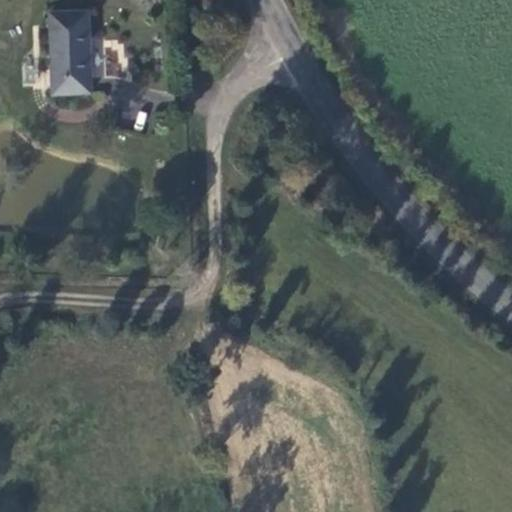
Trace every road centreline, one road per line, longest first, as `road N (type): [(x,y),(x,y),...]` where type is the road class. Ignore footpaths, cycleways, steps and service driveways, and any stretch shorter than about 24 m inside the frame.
road 1 (unclassified): [(287,45),(253,70),(220,121),(207,296),(186,304),(6,299)]
road 2 (tertiary): [(287,45),(390,205),(511,306)]
